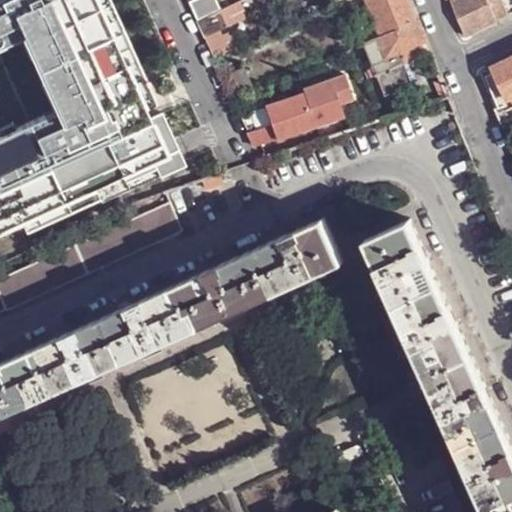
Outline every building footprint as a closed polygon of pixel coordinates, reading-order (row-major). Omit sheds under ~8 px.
[(123,174),(154,160),(157,167),(161,177),(187,165),(163,112),(151,118),(146,107),(97,0),(0,0),(0,229),(21,220),(96,187),(123,174)] [(97,0),(146,107),(158,102),(111,0),(97,0)] [(366,0),(381,36),(418,19),(409,0),(366,0)] [(454,0),(468,33),(510,14),(503,0),(454,0)] [(222,11),(198,22),(206,37),(208,42),(215,58),(226,52),(238,46),(231,30),(222,34),(221,30),(229,26),(228,24),(247,16),(240,1),(222,11)] [(412,82),(404,62),(400,51),(427,40),(418,19),(381,36),(364,44),(376,74),(384,94),(412,82)] [(427,40),(400,51),(404,62),(430,50),(429,46),(427,40)] [(511,57),(483,71),(504,121),(511,117),(511,57)] [(243,67),(226,75),(236,96),(253,88),(243,67)] [(255,129),(247,132),(252,147),(343,117),(338,104),(353,99),(344,72),(301,86),(302,91),(263,104),(264,107),(250,112),(255,129)] [(157,167),(154,160),(123,174),(126,181),(157,167)] [(96,187),(21,220),(26,232),(101,198),(96,187)] [(170,201),(0,276),(0,297),(5,308),(183,229),(170,201)] [(0,414),(347,262),(327,218),(0,361),(0,414)] [(511,511),(511,438),(414,220),(369,239),(491,511),(511,511)]
